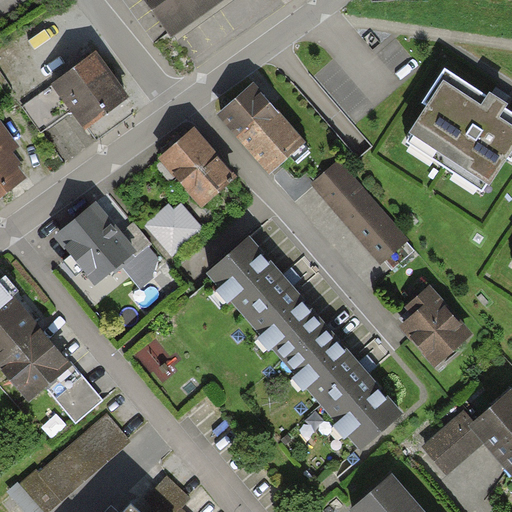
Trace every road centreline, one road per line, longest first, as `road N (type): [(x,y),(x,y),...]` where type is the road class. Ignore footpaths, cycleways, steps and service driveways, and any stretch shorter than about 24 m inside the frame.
road 1 (residential): [(0,240),(179,111)]
road 2 (residential): [(179,111),(334,0)]
road 3 (residential): [(179,111),(88,0)]
